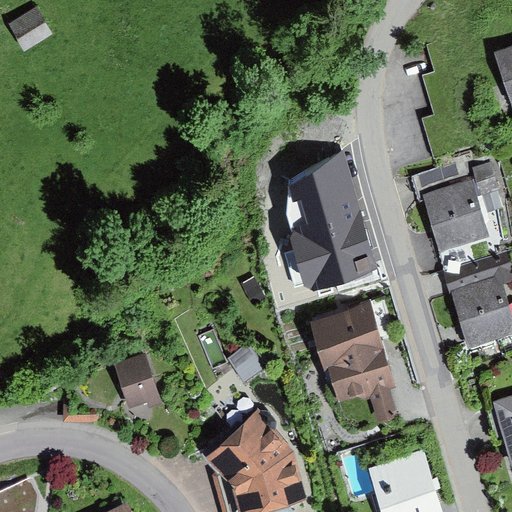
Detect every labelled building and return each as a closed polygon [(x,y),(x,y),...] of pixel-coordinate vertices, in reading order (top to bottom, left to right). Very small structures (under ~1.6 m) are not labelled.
[(39,9),(6,26),(22,56),(55,38),(39,9)] [(461,34),(428,44),(437,71),(422,75),(435,116),(423,120),(434,156),(470,145),(459,111),(468,109),(454,66),(469,61),(461,34)] [(511,45),(494,52),(511,99),(511,45)] [(344,152),(292,187),(293,201),(299,200),(307,225),(295,228),(291,238),(305,286),(314,292),(377,270),(344,152)] [(417,197),(421,196),(440,190),(438,185),(473,174),(467,156),(410,175),(417,197)] [(492,162),(474,168),(482,195),(501,189),(492,162)] [(440,190),(421,196),(436,251),(485,237),(470,182),(440,190)] [(487,240),(440,254),(445,270),(492,256),(487,240)] [(492,256),(445,270),(451,289),(511,270),(511,268),(506,251),(492,256)] [(254,276),(242,283),(253,303),(265,296),(254,276)] [(511,315),(501,278),(450,292),(466,347),(511,334),(511,315)] [(366,304),(310,322),(325,372),(328,371),(338,404),(360,397),(364,400),(370,398),(390,392),(394,391),(366,304)] [(247,345),(229,358),(245,381),(264,368),(247,345)] [(146,352),(116,363),(131,408),(147,403),(149,410),(164,404),(146,352)] [(390,392),(370,398),(378,423),(398,417),(390,392)] [(511,393),(493,398),(511,471),(511,470),(511,393)] [(99,404),(64,405),(65,421),(99,421),(99,404)] [(258,409),(205,459),(217,472),(212,476),(222,511),(271,511),(307,501),(294,451),(276,430),(277,421),(268,411),(260,411),(258,409)] [(438,511),(423,453),(369,467),(380,511),(438,511)] [(32,478),(0,491),(0,511),(36,511),(38,493),(32,478)] [(131,511),(127,503),(107,511),(131,511)]
